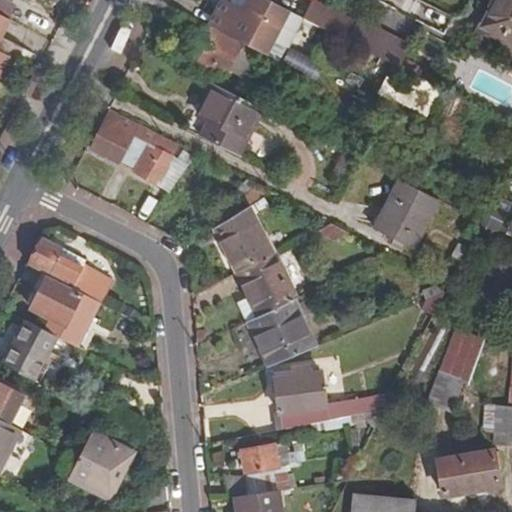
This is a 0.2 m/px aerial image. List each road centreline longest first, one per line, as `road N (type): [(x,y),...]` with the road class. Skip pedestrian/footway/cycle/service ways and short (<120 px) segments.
road 1 (residential): [(17,187),(156,255),(166,269),(191,511)]
road 2 (unknown): [(73,78),(360,227)]
road 3 (secondary): [(17,187),(114,0)]
